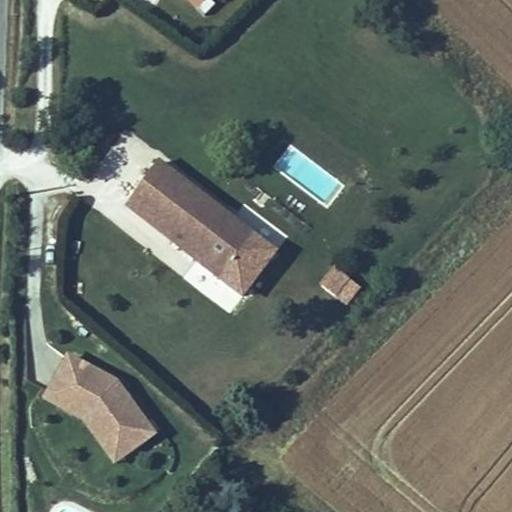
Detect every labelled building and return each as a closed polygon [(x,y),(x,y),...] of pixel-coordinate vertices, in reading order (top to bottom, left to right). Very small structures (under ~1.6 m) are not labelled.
[(131,0),(145,13),(157,0),(131,0)] [(183,0),(202,18),(216,3),(212,0),(183,0)] [(273,247),(158,157),(122,204),(233,292),(273,247)] [(156,243),(148,255),(234,311),(242,299),(156,243)] [(114,315),(124,315),(122,274),(112,275),(114,315)] [(121,375),(66,351),(40,401),(85,420),(114,460),(159,430),(121,375)]
